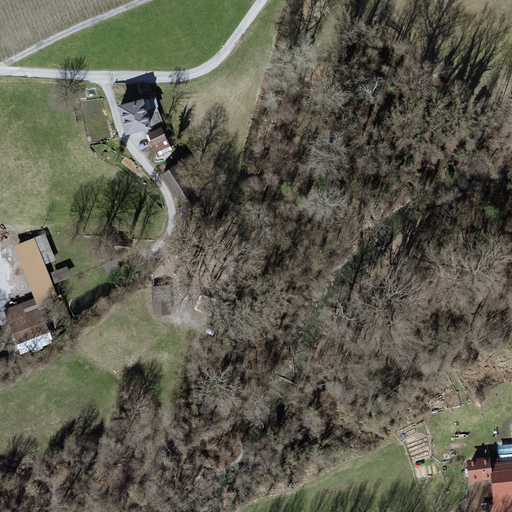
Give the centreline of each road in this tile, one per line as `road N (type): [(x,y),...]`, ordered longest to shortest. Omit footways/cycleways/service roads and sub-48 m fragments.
road 1 (unclassified): [(0,72),(188,76),(213,63),(264,0)]
road 2 (track): [(0,71),(149,0)]
